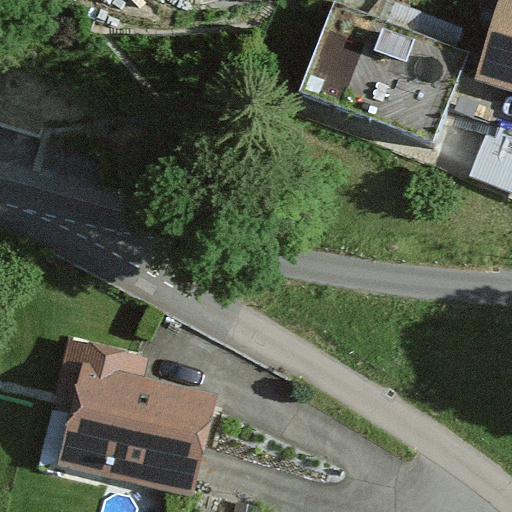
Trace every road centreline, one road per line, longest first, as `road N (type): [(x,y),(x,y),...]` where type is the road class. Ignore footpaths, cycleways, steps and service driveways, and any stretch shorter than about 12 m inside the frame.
road 1 (residential): [(122,245),(159,281),(397,417),(511,504)]
road 2 (residential): [(122,245),(511,288)]
road 3 (residential): [(0,207),(122,245)]
